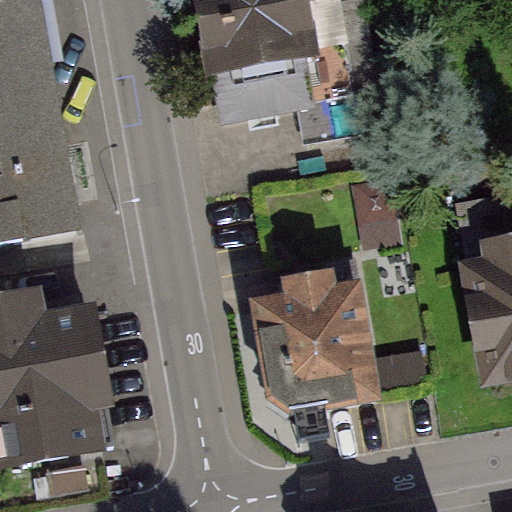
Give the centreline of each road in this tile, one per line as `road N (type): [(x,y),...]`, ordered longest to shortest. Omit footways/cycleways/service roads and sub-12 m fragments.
road 1 (residential): [(217,511),(123,0)]
road 2 (residential): [(511,459),(237,511)]
